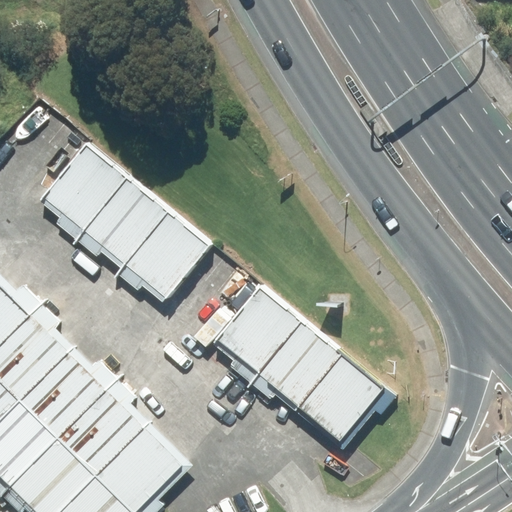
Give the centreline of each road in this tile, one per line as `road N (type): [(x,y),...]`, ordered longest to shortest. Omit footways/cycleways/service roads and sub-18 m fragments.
road 1 (secondary): [(468,310),(264,0)]
road 2 (secondary): [(385,0),(511,183)]
road 3 (primary): [(410,511),(457,418),(468,310)]
